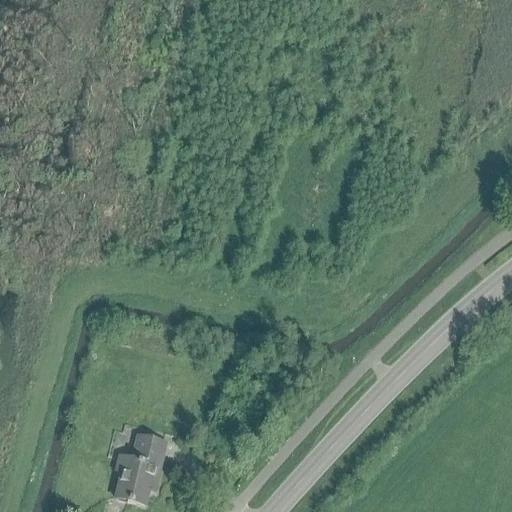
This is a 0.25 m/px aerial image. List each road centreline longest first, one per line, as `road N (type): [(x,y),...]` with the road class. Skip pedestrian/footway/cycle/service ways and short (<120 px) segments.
road 1 (track): [(511,142),(429,210),(353,299),(324,318),(149,284),(114,281),(87,292),(64,316),(3,511)]
road 2 (tertiary): [(273,511),(401,372),(511,272)]
